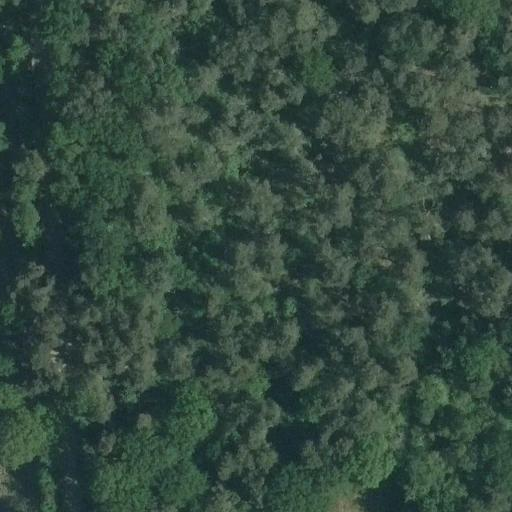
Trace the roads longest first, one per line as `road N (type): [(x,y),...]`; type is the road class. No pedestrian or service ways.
road 1 (track): [(71,511),(39,0)]
road 2 (track): [(511,155),(387,22),(356,0)]
